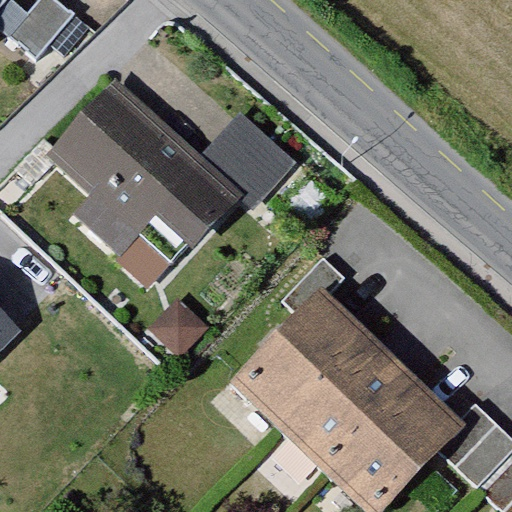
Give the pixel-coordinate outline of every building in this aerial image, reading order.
[(0,0),(0,24),(20,1),(18,0),(0,0)] [(80,26),(56,3),(18,45),(42,67),(80,26)] [(245,211),(119,97),(60,162),(102,200),(79,225),(126,267),(165,225),(202,258),(245,211)] [(250,202),(264,216),(303,175),(289,162),(250,202)] [(309,330),(333,305),(350,288),(330,269),(289,311),(309,330)] [(0,361),(31,331),(0,300),(0,361)] [(244,398),(287,439),(376,347),(333,305),(309,330),(244,398)] [(376,347),(287,439),(337,487),(426,395),(376,347)] [(426,395),(337,487),(363,511),(394,511),(445,460),(469,435),(426,395)] [(469,435),(445,460),(464,477),(504,435),(486,418),(469,435)] [(511,442),(504,435),(464,477),(485,498),(511,469),(511,442)] [(511,511),(511,478),(490,502),(501,511),(511,511)]
